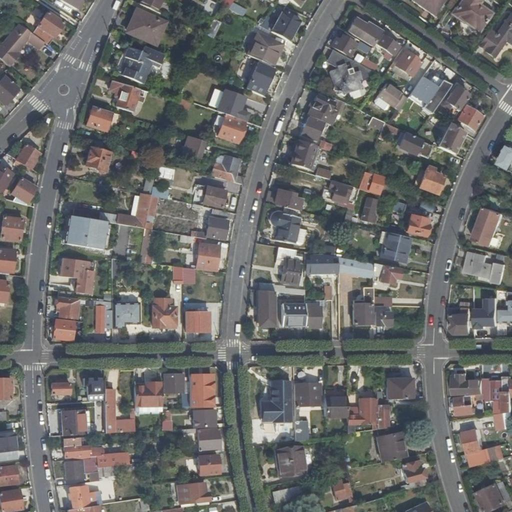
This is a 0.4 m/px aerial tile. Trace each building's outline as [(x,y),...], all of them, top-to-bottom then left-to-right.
[(61,0),(77,10),(82,0),(61,0)] [(155,12),(161,0),(142,0),(140,5),(155,12)] [(206,0),(204,4),(218,11),(221,5),(210,0),(206,0)] [(442,4),(444,0),(413,0),(412,2),(435,18),(443,6),(442,4)] [(478,0),(463,0),(453,15),(461,21),(460,22),(459,23),(459,24),(460,25),(460,27),(481,41),(501,11),(495,6),(493,10),(478,0)] [(229,10),(243,17),(247,11),(233,3),(229,10)] [(155,45),(165,23),(137,11),(127,33),(155,45)] [(276,23),(267,18),(260,27),(289,41),(300,21),(283,11),(276,23)] [(44,43),(48,46),(63,24),(47,13),(32,34),(44,43)] [(380,36),(382,33),(368,24),(366,27),(355,20),(347,32),(372,47),(380,36)] [(216,26),(211,24),(208,30),(205,36),(210,38),(216,26)] [(44,43),(32,34),(20,25),(0,48),(0,59),(9,67),(18,55),(16,53),(26,41),(39,50),(44,43)] [(258,35),(248,56),(273,68),(283,46),(258,35)] [(398,47),(382,35),(376,44),(383,49),(381,51),(384,54),(386,52),(392,56),(398,47)] [(357,45),(342,36),(339,41),(335,39),(331,46),(349,57),(357,45)] [(206,55),(212,41),(206,38),(200,52),(206,55)] [(158,67),(163,55),(143,46),(141,52),(134,49),(128,47),(123,58),(127,60),(125,63),(123,69),(128,71),(125,78),(139,84),(142,77),(144,78),(150,64),(158,67)] [(394,66),(411,78),(421,63),(404,51),(394,66)] [(374,71),(378,65),(364,58),(361,64),(374,71)] [(255,85),(252,92),(262,97),(274,71),(258,63),(253,74),(250,72),(248,77),(251,79),(249,83),(255,85)] [(377,87),(383,78),(375,74),(369,82),(377,87)] [(407,98),(430,113),(449,86),(434,75),(429,82),(422,77),(407,98)] [(0,102),(4,105),(18,89),(4,77),(0,81),(0,102)] [(195,93),(200,83),(193,80),(188,90),(195,93)] [(123,85),(113,82),(110,91),(117,93),(116,97),(120,98),(116,108),(133,113),(138,97),(144,99),(144,96),(139,94),(140,90),(123,85)] [(180,95),(184,84),(179,82),(175,94),(180,95)] [(398,112),(407,100),(385,85),(377,97),(398,112)] [(457,111),(467,96),(455,88),(444,102),(457,111)] [(230,117),(245,122),(253,100),(238,95),(230,117)] [(317,96),(308,115),(331,126),(337,113),(330,110),(334,103),(317,96)] [(177,105),(188,109),(190,103),(180,99),(177,105)] [(107,131),(112,113),(92,106),(87,126),(107,131)] [(473,131),(483,116),(476,111),(474,113),(465,108),(457,120),(473,131)] [(237,144),(245,122),(230,117),(225,115),(217,137),(237,144)] [(316,142),(322,128),(323,125),(323,124),(308,118),(301,136),(316,142)] [(385,124),(372,118),(369,125),(382,130),(385,124)] [(36,124),(33,133),(42,136),(45,127),(36,124)] [(385,124),(382,130),(381,132),(385,134),(389,125),(385,124)] [(453,155),(463,134),(449,124),(437,148),(453,155)] [(415,156),(421,142),(404,134),(398,148),(415,156)] [(200,160),(205,143),(188,138),(183,155),(200,160)] [(320,148),(297,140),(290,165),(314,172),(320,148)] [(320,148),(330,152),(332,147),(328,145),(322,142),(320,148)] [(9,151),(6,154),(21,163),(23,165),(26,166),(31,170),(40,155),(25,145),(17,158),(15,156),(16,155),(9,151)] [(511,171),(511,147),(508,145),(498,164),(511,171)] [(107,169),(111,153),(91,147),(86,166),(99,169),(98,171),(99,172),(99,173),(101,173),(102,173),(103,173),(104,172),(105,171),(106,169),(107,169)] [(212,177),(234,183),(236,176),(239,161),(225,157),(222,166),(215,164),(212,177)] [(0,187),(2,189),(12,174),(0,166),(0,187)] [(432,174),(434,169),(428,167),(426,171),(425,171),(418,189),(436,196),(442,178),(432,174)] [(318,168),(315,176),(329,181),(331,173),(318,168)] [(383,179),(365,173),(362,180),(359,190),(363,191),(364,190),(368,191),(378,194),(383,179)] [(234,183),(244,185),(246,178),(236,176),(234,183)] [(16,197),(26,203),(35,189),(20,180),(11,194),(16,197)] [(337,206),(347,209),(353,211),(355,205),(346,203),(350,187),(332,182),(329,189),(334,191),(333,193),(324,190),(321,198),(338,203),(337,206)] [(226,192),(221,191),(215,190),(216,187),(213,186),(212,189),(207,188),(203,204),(222,209),(226,192)] [(283,207),(283,208),(298,212),(301,201),(289,197),(290,194),(277,191),(274,204),(283,207)] [(117,224),(127,226),(145,229),(145,226),(146,224),(147,216),(151,196),(141,194),(140,198),(137,218),(132,217),(119,215),(118,217),(117,224)] [(147,216),(154,217),(157,203),(166,204),(167,199),(151,196),(147,216)] [(13,202),(25,206),(26,203),(16,197),(13,202)] [(135,197),(132,217),(137,218),(140,198),(135,197)] [(370,223),(376,201),(367,198),(367,199),(362,198),(360,207),(364,208),(364,211),(359,210),(357,219),(361,220),(370,223)] [(488,200),(486,206),(499,211),(502,204),(488,200)] [(393,201),(390,210),(403,213),(406,205),(393,201)] [(74,208),(73,217),(90,219),(97,221),(99,213),(74,208)] [(503,239),(494,235),(502,215),(485,208),(477,229),(473,241),(498,250),(503,239)] [(343,222),(349,224),(350,221),(351,218),(353,211),(347,209),(343,222)] [(229,219),(230,213),(215,210),(213,216),(229,219)] [(118,217),(99,213),(97,221),(117,224),(118,217)] [(295,245),(299,219),(279,215),(277,215),(276,216),(274,217),(273,218),(272,220),(271,222),(271,224),(272,226),(274,228),(275,229),(277,229),(275,241),(295,245)] [(70,216),(67,235),(87,238),(90,219),(73,217),(70,216)] [(147,216),(146,224),(153,225),(154,217),(147,216)] [(425,238),(428,226),(426,226),(427,221),(410,216),(406,233),(425,238)] [(22,220),(3,217),(0,238),(19,242),(22,220)] [(196,238),(206,240),(206,237),(224,240),(228,222),(210,218),(208,225),(206,224),(205,229),(208,229),(207,235),(197,233),(196,238)] [(362,229),(360,237),(373,240),(374,232),(362,229)] [(404,263),(410,240),(386,233),(379,257),(404,263)] [(87,238),(67,235),(65,244),(85,247),(87,238)] [(144,238),(140,262),(145,263),(146,255),(148,255),(151,239),(144,238)] [(196,270),(216,272),(220,246),(210,244),(208,254),(199,252),(196,270)] [(333,255),(334,247),(324,246),(323,254),(333,255)] [(297,251),(278,248),(276,259),(284,261),(281,283),(303,285),(303,273),(299,273),(301,258),(296,257),(297,251)] [(0,271),(11,273),(14,252),(0,250),(0,271)] [(80,255),(63,253),(62,266),(61,270),(60,278),(68,279),(69,270),(79,272),(80,255)] [(500,284),(505,266),(495,263),(495,265),(485,263),(486,257),(468,253),(463,272),(479,276),(480,274),(492,277),(491,282),(500,284)] [(331,257),(323,256),(310,256),(311,263),(311,272),(311,273),(332,273),(331,262),(331,257)] [(343,259),(338,259),(338,272),(370,279),(373,265),(362,263),(343,259)] [(399,281),(401,270),(373,265),(373,276),(380,278),(380,283),(393,285),(394,280),(399,281)] [(182,285),(184,285),(183,268),(175,267),(173,284),(182,285)] [(99,281),(99,301),(112,303),(112,281),(99,281)] [(260,284),(259,291),(273,293),(274,287),(274,285),(260,284)] [(373,307),(373,298),(373,290),(369,290),(369,300),(370,300),(370,306),(365,305),(362,305),(353,305),(353,314),(353,317),(353,325),(372,326),(372,325),(373,325),(373,308),(373,307)] [(258,326),(276,326),(275,293),(273,293),(259,291),(257,291),(258,326)] [(509,305),(498,305),(498,312),(498,322),(511,322),(511,292),(509,292),(509,305)] [(58,298),(57,308),(61,308),(60,312),(59,317),(77,319),(79,301),(58,298)] [(373,307),(392,307),(392,298),(373,298),(373,307)] [(176,325),(177,308),(172,308),(172,300),(154,300),(155,308),(154,308),(153,328),(164,328),(164,325),(176,325)] [(99,301),(97,301),(97,333),(104,333),(105,322),(112,322),(112,303),(99,301)] [(305,326),(305,328),(321,328),(320,308),(326,308),(326,301),(308,301),(305,301),(305,306),(305,326)] [(470,334),(470,303),(461,302),(461,308),(449,308),(448,315),(452,315),(452,330),(456,334),(470,334)] [(112,322),(112,328),(137,328),(137,324),(140,324),(140,303),(112,303),(112,322)] [(305,326),(305,306),(282,306),(283,327),(305,326)] [(390,308),(373,308),(373,325),(374,327),(390,327),(390,308)] [(209,313),(207,313),(205,313),(186,313),(187,333),(209,333),(209,313)] [(72,341),(75,321),(56,319),(53,339),(72,341)] [(183,409),(190,409),(190,392),(183,392),(183,385),(184,385),(184,383),(184,375),(176,375),(176,374),(172,374),(173,375),(165,376),(165,396),(167,395),(167,393),(182,392),(183,409)] [(466,394),(467,396),(476,395),(483,394),(482,381),(466,382),(466,374),(457,374),(458,378),(452,379),(453,395),(466,394)] [(215,393),(214,375),(196,375),(196,394),(215,393)] [(500,414),(511,413),(511,397),(511,381),(511,377),(502,377),(503,401),(503,411),(500,411),(500,412),(500,414)] [(0,399),(11,400),(11,380),(0,379),(0,399)] [(394,400),(412,400),(412,380),(386,380),(386,400),(394,400)] [(58,384),(52,384),(52,395),(60,395),(61,399),(71,399),(70,384),(67,384),(67,381),(58,381),(58,384)] [(272,382),(270,382),(271,402),(262,402),(262,422),(275,422),(275,434),(278,434),(278,427),(284,427),(284,422),(290,422),(290,382),(288,382),(285,382),(283,382),(281,382),(279,382),(278,382),(276,382),(274,382),(273,382),(272,382)] [(152,386),(135,387),(135,396),(135,407),(163,407),(162,383),(151,383),(152,386)] [(295,396),(294,396),(294,406),(294,416),(298,416),(297,407),(320,406),(320,385),(295,385),(295,396)] [(98,401),(97,388),(97,386),(87,387),(88,401),(98,401)] [(115,391),(105,391),(105,401),(105,422),(105,434),(135,432),(135,419),(130,420),(115,421),(115,391)] [(346,418),(346,396),(325,396),(326,418),(346,418)] [(473,414),(471,396),(455,398),(457,416),(473,414)] [(347,415),(347,434),(354,433),(354,426),(372,425),(372,431),(377,430),(377,407),(377,401),(376,399),(359,399),(359,407),(359,415),(347,415)] [(377,430),(387,428),(387,412),(387,410),(390,410),(390,407),(387,407),(386,407),(377,407),(377,430)] [(191,414),(191,429),(215,428),(216,410),(195,411),(195,414),(191,414)] [(64,436),(85,435),(84,420),(84,412),(65,413),(66,421),(63,421),(64,436)] [(294,421),(294,442),(308,440),(308,420),(294,421)] [(470,468),(484,465),(477,431),(473,432),(470,421),(458,424),(463,446),(466,446),(470,468)] [(220,450),(218,429),(197,431),(198,439),(195,439),(195,446),(198,446),(199,452),(220,450)] [(381,463),(405,458),(400,433),(375,438),(381,463)] [(13,443),(16,443),(15,434),(0,435),(0,460),(17,458),(17,451),(14,451),(13,443)] [(64,440),(64,448),(80,446),(80,438),(64,440)] [(80,446),(90,445),(89,438),(80,438),(80,446)] [(511,453),(511,448),(510,441),(500,444),(503,455),(511,453)] [(80,446),(64,448),(65,458),(74,458),(74,460),(85,459),(91,459),(91,457),(103,456),(102,448),(90,449),(90,447),(80,447),(80,446)] [(309,447),(277,452),(279,469),(277,469),(278,478),(313,473),(309,447)] [(219,474),(217,455),(198,457),(199,476),(219,474)] [(83,462),(66,463),(68,480),(78,479),(77,477),(84,477),(83,470),(84,470),(83,462)] [(408,491),(426,485),(422,469),(420,470),(418,462),(402,466),(408,491)] [(0,468),(0,486),(18,485),(16,466),(0,468)] [(91,473),(92,483),(100,482),(99,472),(91,473)] [(348,496),(350,506),(354,505),(349,483),(342,485),(341,480),(332,483),(336,500),(345,498),(345,497),(348,496)] [(180,504),(210,502),(209,493),(206,493),(205,483),(178,486),(180,504)] [(477,494),(479,499),(481,504),(484,511),(488,511),(511,502),(505,488),(498,491),(497,488),(499,487),(498,484),(477,494)] [(99,506),(103,505),(101,492),(88,494),(87,486),(70,489),(70,495),(68,495),(69,500),(71,500),(73,510),(99,506)] [(303,496),(301,487),(272,493),(274,502),(303,496)] [(12,511),(22,510),(19,490),(0,493),(0,500),(2,511),(12,511)] [(383,511),(383,509),(388,508),(383,497),(354,505),(350,506),(342,509),(343,511),(372,511),(376,511),(383,511)] [(237,508),(235,501),(232,502),(223,503),(224,511),(237,508)]
